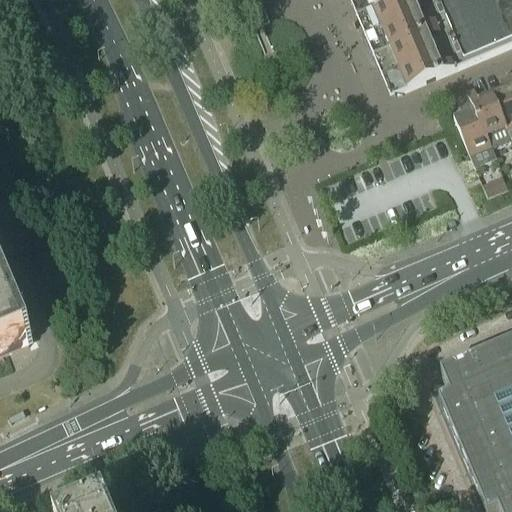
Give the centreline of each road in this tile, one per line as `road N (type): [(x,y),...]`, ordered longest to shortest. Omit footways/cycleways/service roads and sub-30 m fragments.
road 1 (secondary): [(86,0),(236,348)]
road 2 (secondary): [(281,330),(144,0)]
road 3 (residential): [(0,483),(248,376)]
road 4 (residential): [(236,348),(0,458)]
road 5 (residential): [(511,326),(418,378),(472,511)]
road 6 (residential): [(293,359),(412,307),(483,259)]
road 7 (residential): [(483,259),(445,263),(281,330)]
road 8 (residential): [(0,387),(38,370),(51,352),(0,224)]
road 9 (secondary): [(354,511),(293,359)]
road 10 (secondary): [(248,376),(298,511)]
